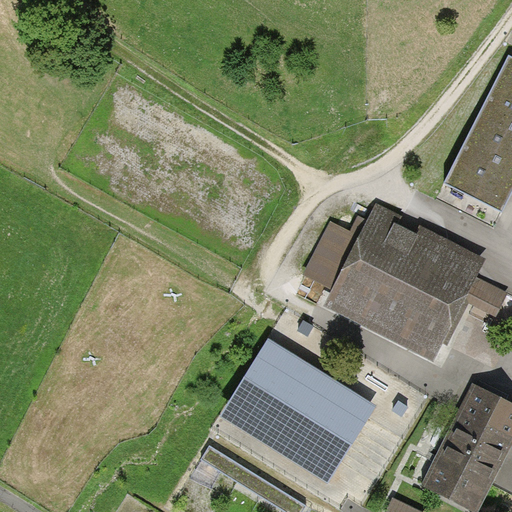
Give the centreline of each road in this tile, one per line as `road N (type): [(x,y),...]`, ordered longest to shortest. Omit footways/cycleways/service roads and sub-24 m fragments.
road 1 (track): [(40,0),(149,78),(278,154),(333,184),(388,190),(511,12)]
road 2 (residential): [(511,266),(388,190)]
